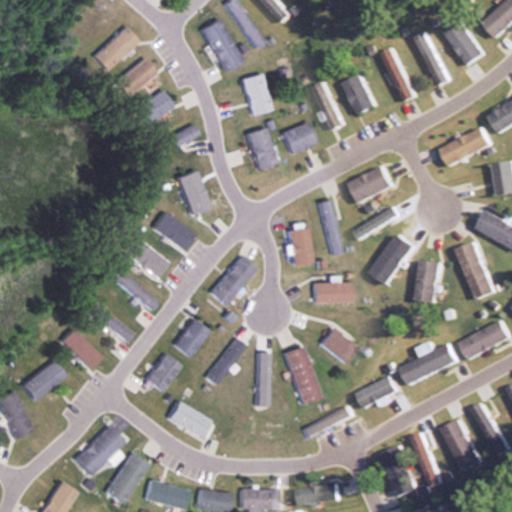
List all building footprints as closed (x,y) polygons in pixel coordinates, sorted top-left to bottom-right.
[(259,39),(232,0),(220,0),(218,2),(249,46),(259,39)] [(259,0),(279,20),(288,10),(277,0),(259,0)] [(511,0),(500,0),(478,21),(493,36),(511,18),(511,0)] [(217,69),(236,58),(212,16),(193,27),(217,69)] [(480,53),(459,17),(441,28),(461,63),(480,53)] [(434,83),(445,78),(423,29),(412,34),(434,83)] [(410,93),(388,45),(378,50),(400,98),(410,93)] [(266,107),(255,71),(235,77),(246,114),(266,107)] [(353,111),(372,102),(357,72),(339,81),(353,111)] [(328,126),(339,121),(319,79),(308,84),(328,126)] [(136,123),(167,106),(157,88),(126,105),(136,123)] [(275,131),(283,152),(310,140),(301,119),(275,131)] [(194,133),(189,122),(137,146),(142,157),(194,133)] [(444,163),(488,143),(480,125),(436,145),(444,163)] [(240,131),(249,167),(270,162),(260,126),(240,131)] [(490,161),(493,193),(511,190),(511,169),(511,159),(490,161)] [(345,181),(354,201),(390,183),(380,163),(345,181)] [(326,198),(314,200),(323,253),(335,251),(326,198)] [(511,222),(480,210),(472,229),(511,245),(511,222)] [(302,225),(281,227),(284,262),(306,260),(302,225)] [(149,276),(162,259),(132,236),(118,253),(149,276)] [(493,289),(472,239),(453,247),(474,297),(493,289)] [(438,259),(415,259),(415,298),(438,298),(438,259)] [(122,338),(128,327),(92,309),(86,319),(122,338)] [(202,328),(186,316),(165,343),(181,355),(202,328)] [(464,357),(507,336),(499,319),(455,340),(464,357)] [(91,348),(67,324),(52,339),(76,363),(91,348)] [(456,359),(448,342),(431,349),(427,340),(413,346),(418,357),(396,366),(403,382),(456,359)] [(277,350),(293,402),(312,396),(296,344),(277,350)] [(60,373),(48,357),(10,385),(22,402),(60,373)] [(467,408),(498,454),(509,447),(478,401),(467,408)] [(0,431),(22,432),(22,405),(0,404),(0,431)] [(461,471),(480,463),(458,417),(439,426),(461,471)] [(83,474),(118,439),(102,423),(67,458),(83,474)] [(377,450),(394,496),(415,488),(398,443),(377,450)] [(117,502),(140,460),(123,450),(100,493),(117,502)] [(139,498),(179,508),(184,487),(144,477),(139,498)] [(57,511),(71,490),(52,479),(32,511),(57,511)] [(292,486),(294,502),(337,499),(335,483),(292,486)] [(224,511),(227,493),(192,486),(189,508),(213,511),(224,511)] [(233,508),(272,509),(272,488),(234,488),(233,508)]
